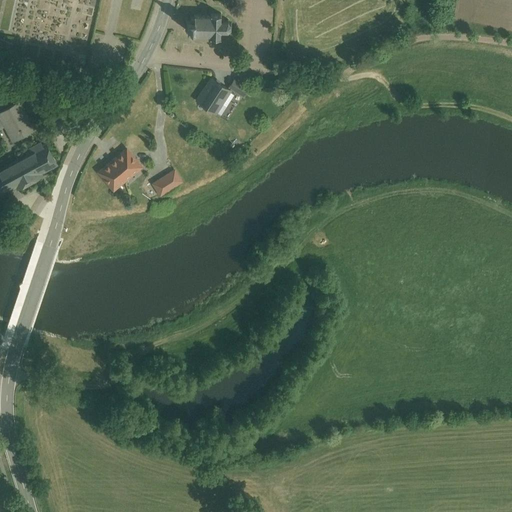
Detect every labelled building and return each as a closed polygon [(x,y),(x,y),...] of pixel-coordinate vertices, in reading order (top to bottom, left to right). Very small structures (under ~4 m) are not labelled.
[(221,13),(193,13),(189,19),(186,19),(185,28),(192,29),(192,34),(209,34),(209,35),(220,35),(220,31),(226,30),(230,28),(231,22),(229,19),(225,19),(224,17),(221,15),(221,13)] [(117,47),(119,36),(108,34),(105,45),(117,47)] [(226,85),(210,73),(194,96),(218,113),(233,91),(244,99),(251,89),(233,75),(226,85)] [(14,98),(0,105),(0,119),(9,136),(28,125),(14,98)] [(45,143),(0,168),(0,192),(1,194),(57,163),(45,143)] [(98,171),(114,189),(142,164),(126,146),(98,171)] [(151,178),(157,189),(179,178),(173,167),(151,178)]
